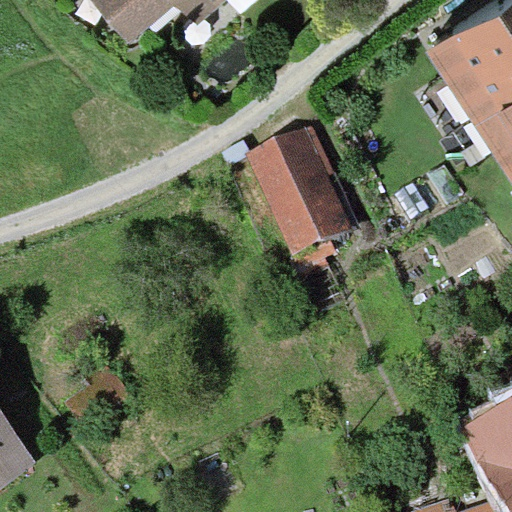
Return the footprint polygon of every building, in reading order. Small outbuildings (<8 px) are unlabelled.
[(103,0),(129,29),(162,0),(183,0),(197,16),(215,0),(260,0),(261,1),(261,0),(103,0)] [(511,0),(481,0),(431,33),(511,154),(511,0)] [(341,236),(299,135),(242,158),(284,259),(341,236)] [(511,511),(511,404),(463,428),(500,498),(507,511),(511,511)] [(0,487),(30,465),(0,426),(0,487)] [(507,511),(500,498),(467,511),(456,511),(449,498),(411,511),(507,511)]
